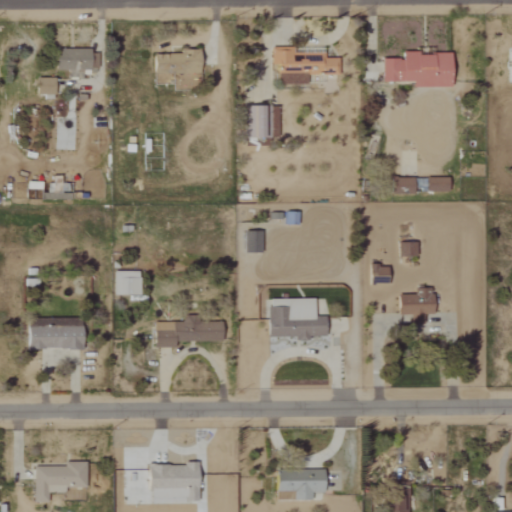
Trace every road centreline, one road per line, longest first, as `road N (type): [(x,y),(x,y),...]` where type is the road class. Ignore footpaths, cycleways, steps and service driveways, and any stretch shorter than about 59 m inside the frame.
road 1 (residential): [(0,412),(511,408)]
road 2 (residential): [(0,4),(340,0)]
